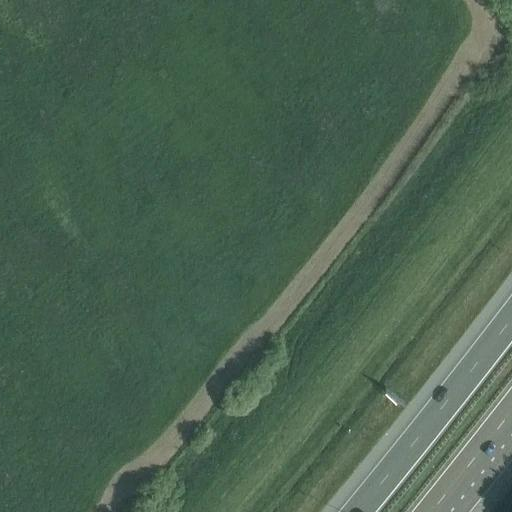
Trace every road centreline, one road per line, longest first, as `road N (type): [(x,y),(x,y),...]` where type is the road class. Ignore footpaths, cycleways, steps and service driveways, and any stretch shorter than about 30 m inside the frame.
road 1 (motorway): [(511,304),(349,511)]
road 2 (motorway): [(428,511),(511,410)]
